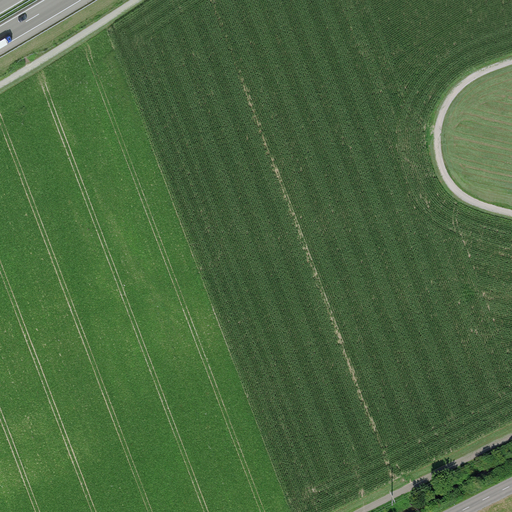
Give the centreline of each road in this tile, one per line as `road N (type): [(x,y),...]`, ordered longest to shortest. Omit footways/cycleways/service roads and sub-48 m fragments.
road 1 (track): [(511,213),(455,189),(437,138),(456,90),(511,61)]
road 2 (track): [(360,511),(511,435)]
road 3 (track): [(136,0),(0,84)]
